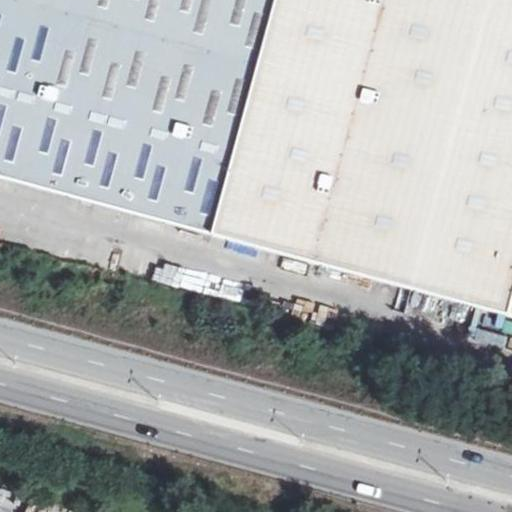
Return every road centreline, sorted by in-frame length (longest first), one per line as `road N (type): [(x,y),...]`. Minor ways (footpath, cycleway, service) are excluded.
road 1 (secondary): [(511,485),(0,344)]
road 2 (secondary): [(0,390),(439,511)]
